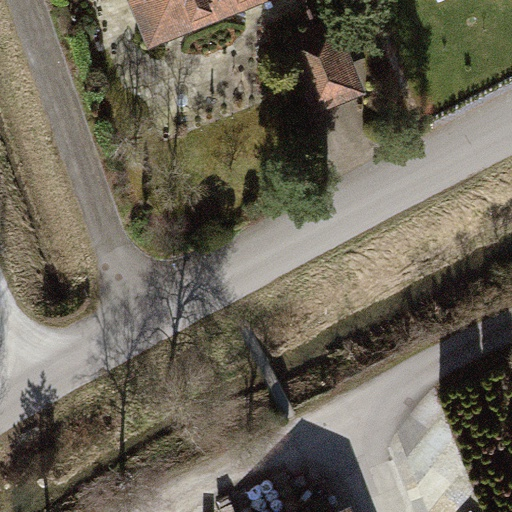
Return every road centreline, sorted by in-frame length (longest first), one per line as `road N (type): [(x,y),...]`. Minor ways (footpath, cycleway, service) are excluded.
road 1 (residential): [(30,0),(139,316),(511,126)]
road 2 (track): [(180,511),(511,329)]
